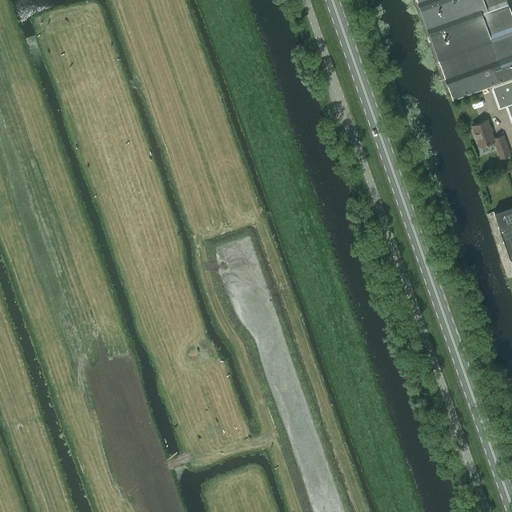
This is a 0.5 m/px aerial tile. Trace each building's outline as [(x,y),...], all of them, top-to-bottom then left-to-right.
[(417,0),(452,98),(506,79),(511,76),(511,43),(495,49),(477,0),(417,0)] [(511,78),(492,86),(499,106),(506,104),(511,119),(511,78)] [(487,119),(472,125),(479,146),(494,141),(500,157),(510,154),(503,134),(493,138),(487,119)] [(511,204),(494,211),(499,226),(500,227),(511,222),(511,204)] [(499,226),(499,227),(504,242),(511,238),(511,222),(500,227),(499,226)]
